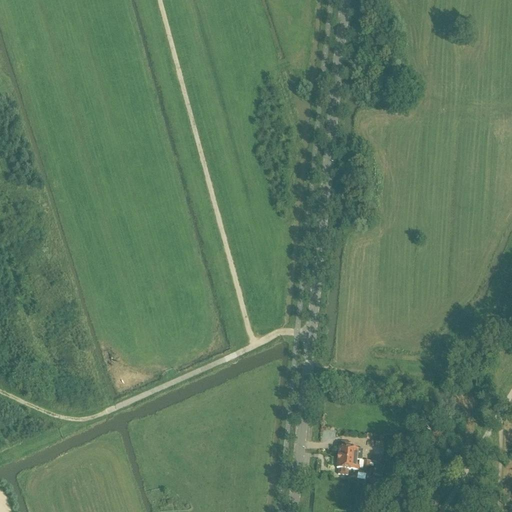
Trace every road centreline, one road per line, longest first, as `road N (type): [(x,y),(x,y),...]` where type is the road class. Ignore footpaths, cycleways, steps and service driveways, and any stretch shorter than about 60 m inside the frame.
road 1 (tertiary): [(294,511),(347,0)]
road 2 (track): [(511,394),(443,511)]
